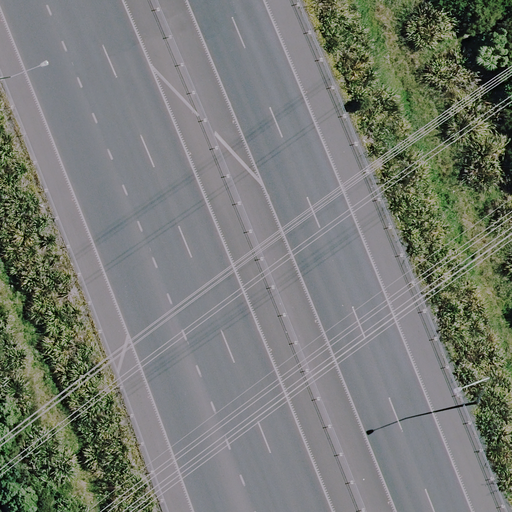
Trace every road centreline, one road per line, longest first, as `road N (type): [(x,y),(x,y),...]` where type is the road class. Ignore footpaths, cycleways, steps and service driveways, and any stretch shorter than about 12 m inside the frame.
road 1 (motorway): [(210,0),(411,511)]
road 2 (motorway): [(235,366),(69,0)]
road 3 (motorway): [(291,511),(235,366)]
road 4 (motorway): [(255,511),(235,366)]
